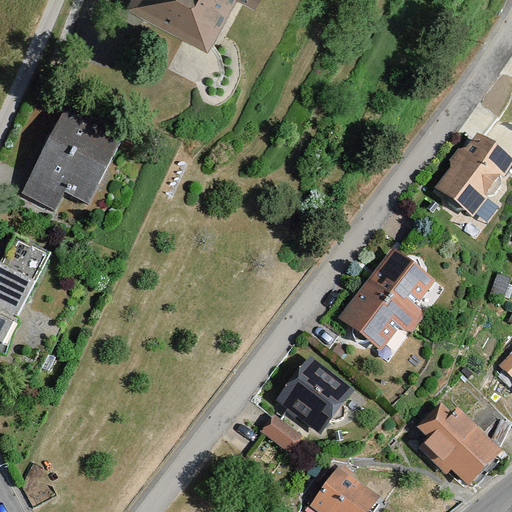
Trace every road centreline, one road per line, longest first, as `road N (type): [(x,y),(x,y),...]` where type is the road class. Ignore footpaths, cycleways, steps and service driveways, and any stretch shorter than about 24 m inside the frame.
road 1 (residential): [(511,33),(147,511)]
road 2 (residential): [(59,0),(0,136)]
